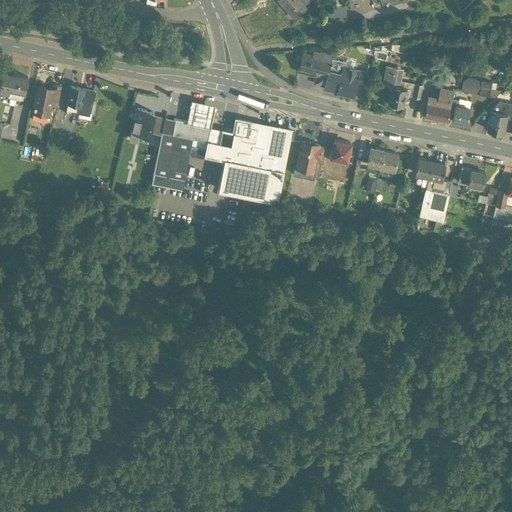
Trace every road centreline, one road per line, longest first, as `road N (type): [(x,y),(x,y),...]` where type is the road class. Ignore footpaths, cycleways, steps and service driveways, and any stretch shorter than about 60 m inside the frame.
road 1 (secondary): [(511,152),(238,91)]
road 2 (track): [(287,204),(481,244),(511,234)]
road 3 (secondary): [(216,86),(0,43)]
road 4 (residential): [(89,0),(183,16),(215,12)]
